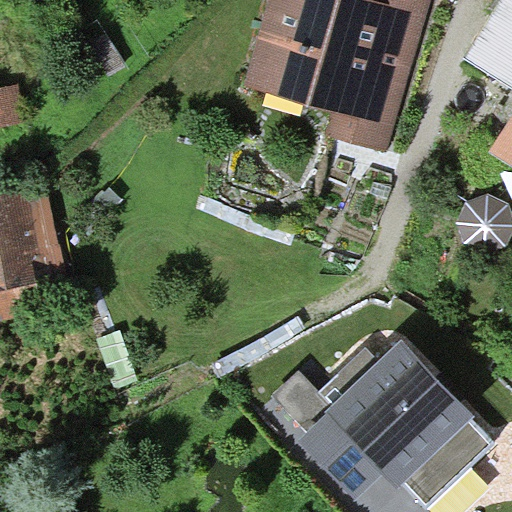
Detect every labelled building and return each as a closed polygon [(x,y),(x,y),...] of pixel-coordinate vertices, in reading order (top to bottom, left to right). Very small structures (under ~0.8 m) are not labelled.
[(272,0),(251,73),(336,98),(328,126),(380,141),(420,0),(272,0)] [(511,0),(497,0),(466,50),(511,78),(511,0)] [(106,34),(90,44),(110,76),(127,66),(106,34)] [(13,87),(0,88),(0,120),(18,118),(13,87)] [(511,96),(487,137),(511,152),(511,96)] [(0,186),(0,310),(57,299),(36,194),(19,198),(16,183),(0,186)] [(401,341),(305,432),(350,479),(383,448),(398,464),(422,441),(457,408),(461,404),(401,341)] [(268,401),(288,421),(317,392),(297,372),(268,401)] [(482,434),(457,408),(422,441),(447,467),(482,434)]
